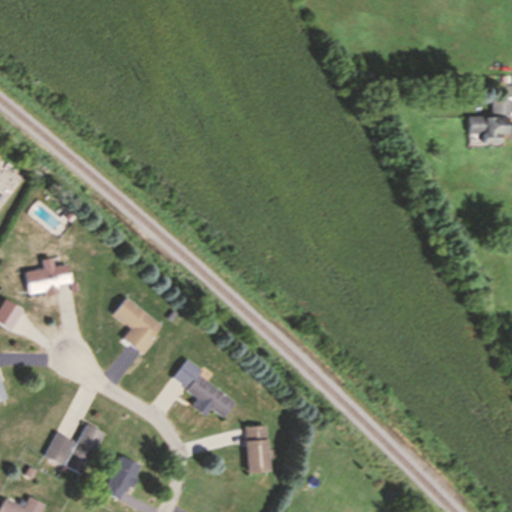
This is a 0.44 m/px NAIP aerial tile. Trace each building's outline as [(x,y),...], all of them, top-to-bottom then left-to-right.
[(490,100),(490,116),(467,116),(467,136),(481,136),(481,144),(500,144),(500,133),(508,133),(508,100),(490,100)] [(64,217),(69,211),(74,216),(69,221),(64,217)] [(25,294),(22,271),(41,269),(40,260),(49,259),(50,267),(64,265),(66,282),(52,284),(53,295),(42,296),(41,292),(25,294)] [(68,284),(69,292),(76,291),(75,283),(68,284)] [(120,338),(128,328),(110,314),(124,297),(157,324),(145,338),(149,341),(140,353),(120,338)] [(2,298),(0,301),(0,325),(7,330),(20,310),(2,298)] [(164,317),(170,310),(174,313),(169,320),(164,317)] [(183,357),(168,376),(195,396),(188,405),(200,414),(206,406),(219,416),(231,402),(197,375),(200,370),(183,357)] [(61,464),(83,424),(100,433),(77,473),(61,464)] [(241,427),(244,472),(266,471),(263,426),(241,427)] [(52,432),(69,441),(56,465),(39,455),(52,432)] [(100,490),(118,455),(137,465),(130,477),(133,479),(129,487),(125,485),(117,499),(100,490)] [(0,511),(0,501),(1,499),(18,508),(24,496),(41,505),(37,511),(0,511)]
